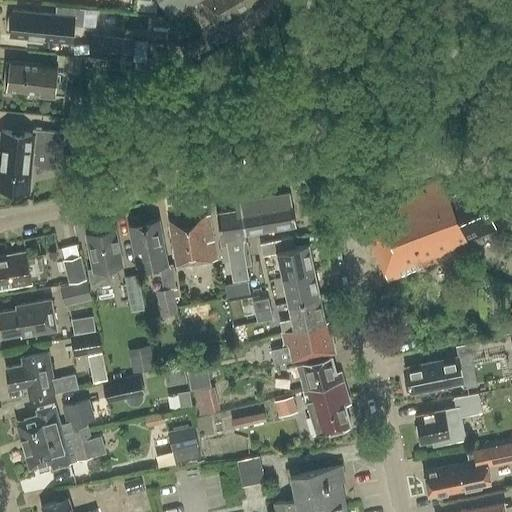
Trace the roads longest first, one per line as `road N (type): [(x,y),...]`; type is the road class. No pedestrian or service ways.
road 1 (residential): [(402,511),(329,153)]
road 2 (residential): [(329,153),(0,226)]
road 3 (residential): [(511,177),(329,153)]
road 4 (residential): [(329,153),(298,0)]
